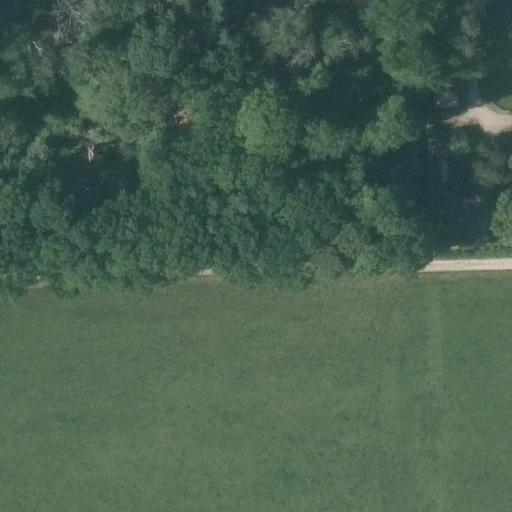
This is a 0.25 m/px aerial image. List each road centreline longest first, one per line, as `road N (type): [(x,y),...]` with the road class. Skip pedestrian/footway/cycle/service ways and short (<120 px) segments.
road 1 (track): [(412,267),(0,281)]
road 2 (track): [(469,0),(472,131)]
